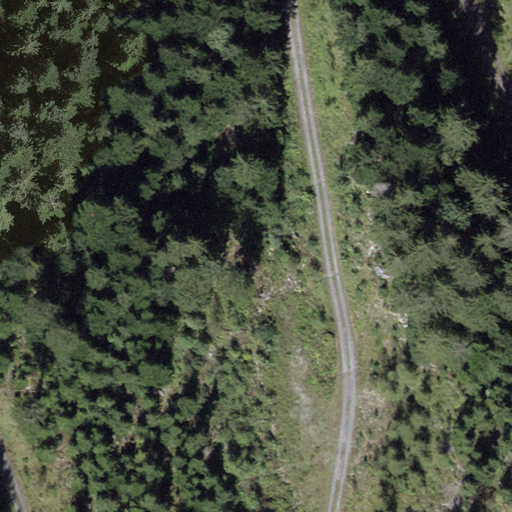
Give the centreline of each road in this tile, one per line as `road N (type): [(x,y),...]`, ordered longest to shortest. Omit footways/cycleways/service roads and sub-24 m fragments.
road 1 (track): [(332,511),(349,377),(290,0)]
road 2 (track): [(336,488),(305,415),(284,329)]
